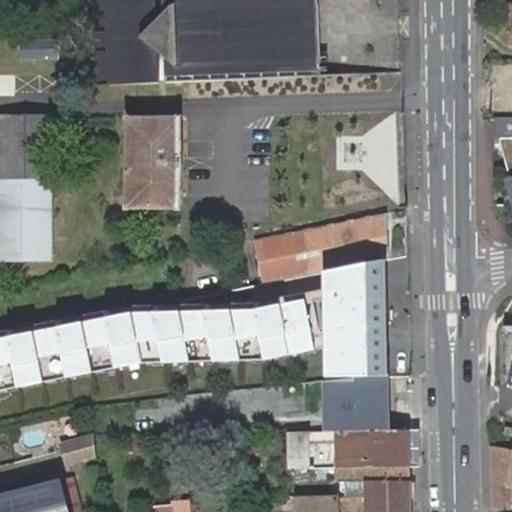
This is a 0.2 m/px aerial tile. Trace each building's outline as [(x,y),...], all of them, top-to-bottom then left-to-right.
[(91,0),(96,84),(320,75),(317,0),(91,0)] [(1,116),(1,259),(50,259),(49,116),(1,116)] [(126,116),(126,207),(180,207),(180,116),(126,116)] [(511,119),(492,120),(511,181),(511,119)] [(290,240),(264,246),(271,282),(327,271),(381,260),(384,260),(383,215),(288,234),(290,240)] [(253,241),(262,284),(271,282),(264,246),(290,240),(288,234),(253,241)] [(381,260),(327,271),(325,291),(254,305),(129,308),(0,334),(0,338),(130,312),(253,309),(304,299),(305,305),(313,303),(318,330),(310,331),(314,349),(332,344),(331,291),(342,291),(342,300),(382,299),(381,260)] [(249,276),(251,286),(262,284),(259,274),(249,276)] [(325,375),(325,379),(350,376),(384,375),(382,299),(342,300),(342,291),(331,291),(332,375),(325,375)] [(130,312),(0,338),(0,390),(135,363),(259,360),(314,349),(310,331),(318,330),(313,303),(305,305),(304,299),(253,309),(130,312)] [(388,412),(388,375),(350,376),(325,379),(323,379),(323,410),(357,409),(357,413),(388,412)] [(323,410),(324,431),(389,430),(388,412),(357,413),(357,409),(323,410)] [(339,469),(409,467),(409,429),(288,432),(290,470),(339,469)] [(97,452),(95,437),(95,433),(61,442),(67,460),(97,452)] [(511,451),(488,448),(489,509),(509,510),(511,486),(511,451)] [(409,511),(409,467),(339,469),(339,482),(367,481),(367,498),(339,497),(338,511),(409,511)] [(0,511),(81,511),(72,475),(0,492),(0,511)] [(294,511),(338,511),(339,497),(296,498),(295,499),(294,511)] [(294,511),(295,499),(285,499),(285,511),(294,511)]
